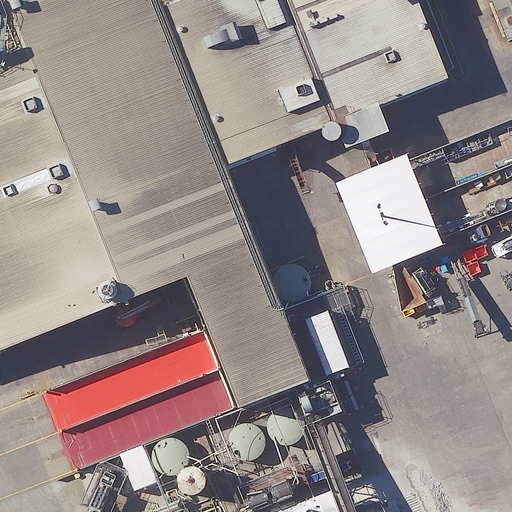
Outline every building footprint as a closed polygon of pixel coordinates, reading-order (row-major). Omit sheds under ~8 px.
[(165,203),(85,0),(0,0),(0,357),(114,314),(164,442),(246,411),(165,203)] [(398,112),(354,0),(85,0),(165,203),(398,112)] [(366,0),(373,16),(414,0),(366,0)] [(57,432),(26,444),(40,479),(71,466),(57,432)] [(233,481),(246,511),(335,511),(333,511),(298,511),(313,505),(292,456),(233,481)]
